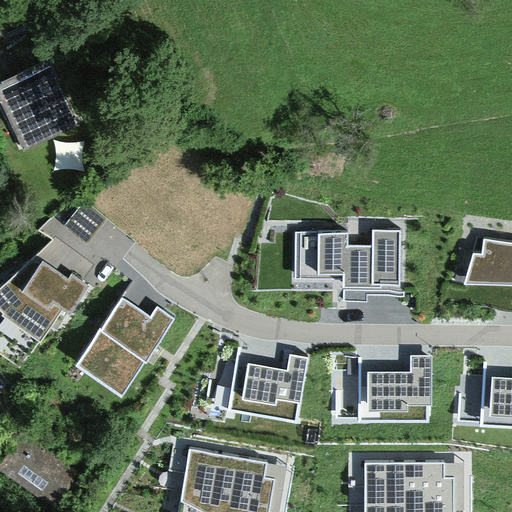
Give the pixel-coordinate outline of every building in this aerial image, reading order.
[(44,62),(0,82),(0,102),(19,144),(71,120),(44,62)] [(89,197),(68,222),(91,241),(112,216),(89,197)] [(349,229),(319,230),(319,267),(345,267),(345,292),(400,291),(399,243),(349,244),(349,229)] [(511,237),(483,234),(480,247),(472,246),(462,278),(511,278),(511,237)] [(87,285),(38,255),(0,287),(0,343),(19,361),(46,326),(56,330),(87,285)] [(151,312),(121,292),(77,358),(122,389),(173,313),(157,302),(151,312)] [(288,371),(249,364),(243,399),(275,404),(276,398),(300,402),(308,358),(291,355),(288,371)] [(412,372),(369,373),(370,410),(407,410),(407,404),(431,404),(431,356),(412,357),(412,372)] [(511,378),(493,378),(491,415),(511,416),(511,378)] [(35,416),(49,424),(55,415),(41,406),(35,416)] [(20,433),(0,465),(48,495),(68,463),(20,433)] [(265,464),(191,452),(180,511),(267,511),(272,481),(262,479),(265,464)] [(443,464),(366,464),(366,511),(452,511),(452,479),(444,479),(443,464)]
